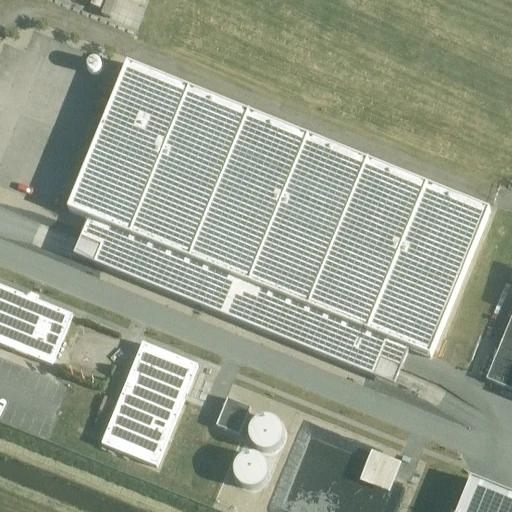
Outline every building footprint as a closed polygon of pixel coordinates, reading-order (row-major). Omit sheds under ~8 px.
[(236,322),(310,139),(129,66),(69,212),(90,221),(76,257),(236,322)] [(310,139),(236,322),(396,387),(411,351),(432,359),(491,212),(310,139)] [(74,341),(82,320),(0,287),(0,345),(53,368),(66,337),(74,341)] [(511,321),(488,381),(511,391),(511,321)] [(104,447),(158,468),(198,368),(144,346),(104,447)] [(252,410),(229,401),(218,428),(241,437),(252,410)] [(251,444),(252,446),(253,448),(255,449),(256,450),(258,452),(261,454),(263,454),(265,455),(267,455),(269,455),(271,455),(274,454),(277,453),(278,452),(280,450),(282,448),(283,446),(285,444),(285,443),(286,440),(286,437),(286,434),(286,433),(286,431),(285,430),(284,428),(283,426),(281,424),(280,423),(279,422),(278,421),(275,419),(274,419),(271,418),(268,418),(266,418),(264,418),(263,419),(261,419),(259,420),(258,421),(255,423),(254,424),(253,426),(251,429),(251,430),(250,432),(250,435),(250,438),(250,439),(250,441),(250,442),(251,444)] [(360,482),(390,494),(402,464),(372,452),(360,482)] [(236,481),(237,484),(238,485),(239,487),(241,489),(244,490),(246,491),(248,492),(251,492),(252,492),(254,492),(257,492),(260,491),(262,490),(265,488),(267,486),(269,483),(270,481),(270,480),(271,478),(271,476),(271,475),(271,472),(271,470),(270,469),(270,467),(269,465),(268,464),(267,462),(265,461),(264,460),(263,459),(260,458),(259,457),(256,456),(255,456),(252,456),(250,456),(247,457),(244,458),(243,459),(241,460),(240,461),(238,463),(237,464),(236,466),(235,469),(235,470),(234,472),(234,473),(234,475),(235,477),(235,478),(235,480),(236,481)] [(195,485),(205,489),(213,469),(202,465),(195,485)] [(511,511),(511,496),(472,480),(459,511),(511,511)]
